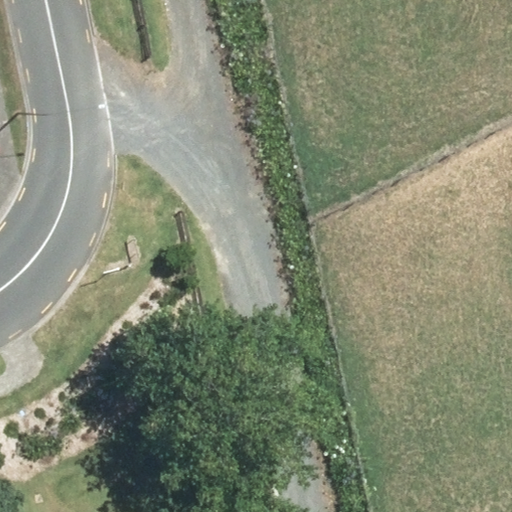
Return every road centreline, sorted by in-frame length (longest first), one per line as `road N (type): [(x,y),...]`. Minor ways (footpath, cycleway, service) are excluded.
road 1 (residential): [(208,135),(285,511)]
road 2 (track): [(183,0),(208,135),(70,137)]
road 3 (residential): [(0,289),(22,276),(59,218),(70,137)]
road 4 (residential): [(48,0),(70,137)]
